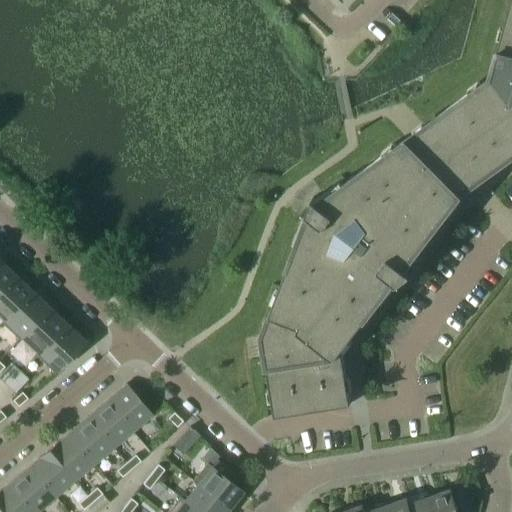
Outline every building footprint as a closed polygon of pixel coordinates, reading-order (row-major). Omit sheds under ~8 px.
[(450,210),(492,170),(511,156),(511,0),(491,77),(325,197),(323,195),(320,197),(321,199),(308,215),(306,214),(305,218),(307,219),(263,334),(275,415),(351,403),(343,348),(389,288),(391,289),(391,288),(392,289),(394,287),(393,286),(392,285),(392,284),(388,278),(395,269),(402,260),(409,263),(409,262),(410,263),(411,263),(412,264),(414,262),(412,261),(413,260),(411,259),(450,210)] [(0,290),(14,275),(0,262),(0,290)] [(0,322),(1,324),(31,292),(14,275),(0,290),(0,322)] [(19,340),(49,308),(31,292),(1,324),(19,340)] [(36,357),(66,325),(49,308),(19,340),(36,357)] [(55,373),(84,342),(66,325),(36,357),(54,374),(55,373)] [(152,415),(127,384),(107,401),(133,432),(152,415)] [(27,399),(22,392),(13,400),(18,406),(27,399)] [(133,432),(107,401),(87,417),(113,448),(133,432)] [(174,413),(173,413),(168,419),(177,427),(182,421),(174,413)] [(113,448),(87,417),(68,434),(94,464),(113,448)] [(190,427),(172,445),(182,455),(200,436),(190,427)] [(94,464),(68,434),(49,450),(75,481),(94,464)] [(75,481),(49,450),(30,466),(56,497),(75,481)] [(131,469),(140,461),(135,455),(126,463),(131,469)] [(131,469),(126,463),(117,471),(122,477),(131,469)] [(242,491),(212,467),(207,463),(193,480),(192,481),(197,485),(198,484),(228,508),(242,491)] [(164,470),(158,465),(150,474),(156,479),(164,470)] [(37,511),(56,497),(30,466),(10,483),(35,511),(37,511)] [(149,489),(156,479),(150,474),(143,484),(149,489)] [(35,511),(10,483),(0,491),(0,509),(2,511),(35,511)] [(224,511),(228,508),(198,484),(197,485),(185,500),(184,501),(198,511),(224,511)] [(93,502),(102,494),(97,488),(87,495),(93,502)] [(458,511),(453,494),(451,489),(429,496),(434,511),(458,511)] [(472,511),(465,490),(453,494),(458,511),(472,511)] [(96,511),(109,502),(102,494),(84,510),(85,511),(96,511)] [(83,510),(93,502),(87,495),(78,503),(83,510)] [(411,511),(408,503),(410,502),(408,496),(386,504),(388,511),(411,511)] [(434,511),(429,496),(410,502),(408,503),(411,511),(434,511)] [(198,511),(184,501),(185,500),(180,497),(179,497),(167,511),(198,511)] [(130,511),(137,504),(131,499),(123,508),(127,511),(130,511)] [(363,511),(364,511),(361,503),(339,511),(363,511)]
